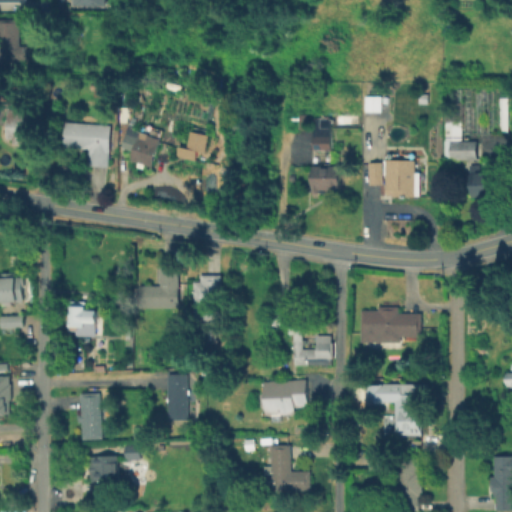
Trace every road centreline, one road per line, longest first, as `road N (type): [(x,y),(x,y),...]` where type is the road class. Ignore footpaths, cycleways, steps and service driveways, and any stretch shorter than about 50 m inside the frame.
road 1 (tertiary): [(511,237),(454,255),(408,258),(0,196)]
road 2 (residential): [(44,203),(37,511)]
road 3 (residential): [(340,250),(340,511)]
road 4 (residential): [(454,255),(455,511)]
road 5 (residential): [(288,83),(288,241)]
